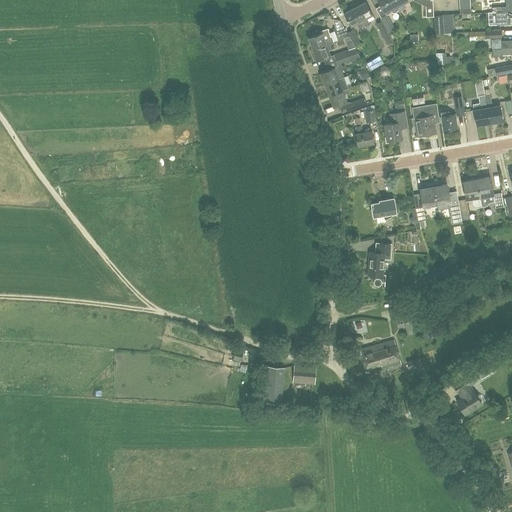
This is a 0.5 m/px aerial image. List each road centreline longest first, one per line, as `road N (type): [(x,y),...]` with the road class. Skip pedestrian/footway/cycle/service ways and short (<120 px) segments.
road 1 (track): [(490,511),(434,433),(358,394),(330,359),(283,355),(241,339)]
road 2 (track): [(161,313),(79,229),(0,115)]
road 3 (track): [(0,297),(161,313),(241,339)]
road 4 (residential): [(334,175),(511,143)]
road 5 (residential): [(334,175),(281,18)]
road 6 (track): [(330,359),(323,406),(330,511)]
road 7 (residential): [(333,306),(334,175)]
